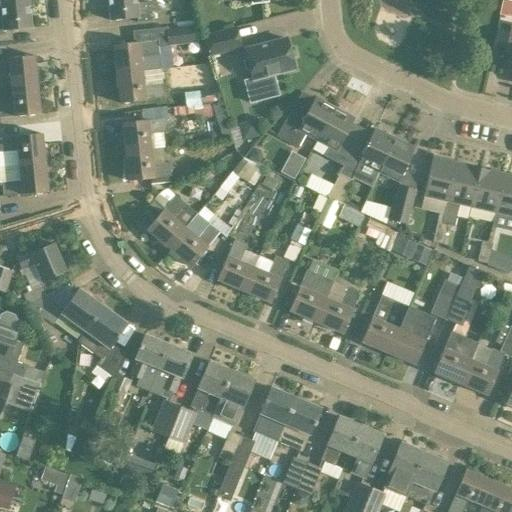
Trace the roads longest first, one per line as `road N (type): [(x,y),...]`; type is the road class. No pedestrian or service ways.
road 1 (residential): [(511,450),(171,310),(102,249),(86,210)]
road 2 (residential): [(329,0),(333,37),(352,56),(452,104),(511,118)]
road 3 (residential): [(86,210),(66,0)]
